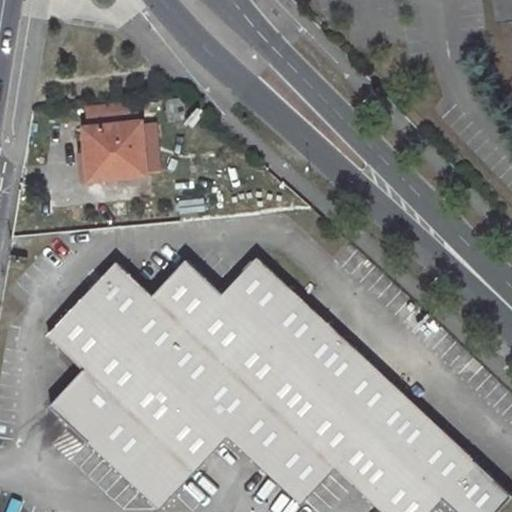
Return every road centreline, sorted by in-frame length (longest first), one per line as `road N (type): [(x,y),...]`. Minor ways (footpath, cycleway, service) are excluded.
road 1 (primary): [(162,0),(194,40),(511,329)]
road 2 (unknown): [(511,437),(307,240),(178,231)]
road 3 (primary): [(511,282),(227,0)]
road 4 (unknown): [(0,466),(46,470),(118,511)]
